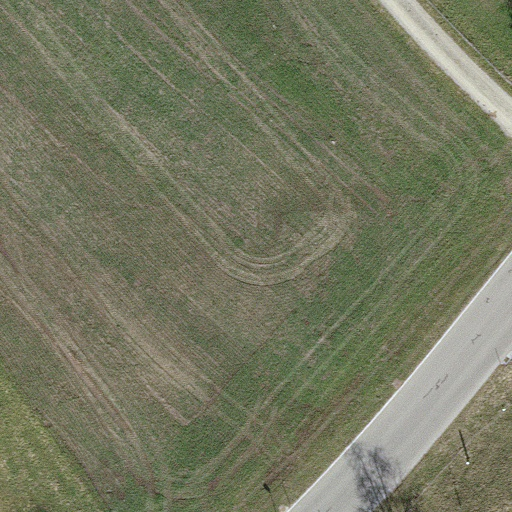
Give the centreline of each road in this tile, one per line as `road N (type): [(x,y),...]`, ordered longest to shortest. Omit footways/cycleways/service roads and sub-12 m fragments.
road 1 (tertiary): [(511,302),(332,511)]
road 2 (track): [(511,115),(396,0)]
